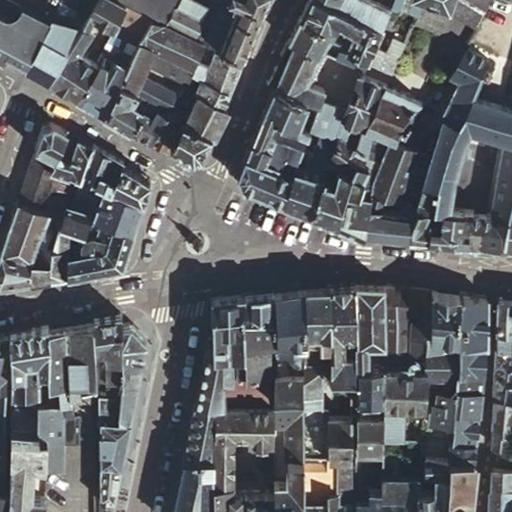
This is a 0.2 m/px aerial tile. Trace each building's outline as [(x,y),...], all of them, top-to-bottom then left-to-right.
[(0,0),(0,52),(4,54),(6,49),(16,30),(0,21),(0,17),(4,11),(18,17),(20,14),(26,18),(30,11),(9,0),(0,0)] [(93,0),(68,43),(47,78),(75,94),(95,61),(77,49),(91,30),(86,27),(91,17),(112,29),(126,2),(121,0),(93,0)] [(121,0),(126,2),(150,14),(193,36),(208,4),(198,0),(121,0)] [(213,46),(242,56),(265,0),(210,0),(208,4),(193,36),(205,42),(213,46)] [(381,25),(327,0),(306,0),(300,15),(331,31),(328,36),(335,39),(337,40),(346,25),(353,29),(351,34),(346,44),(344,50),(364,58),(363,60),(391,70),(410,26),(400,21),(394,36),(392,35),(385,50),(373,45),(381,26),(381,25)] [(327,0),(381,25),(389,5),(390,4),(380,0),(374,0),(373,3),(366,0),(425,0),(448,8),(449,8),(451,3),(452,0),(327,0)] [(439,30),(448,8),(425,0),(421,0),(418,9),(413,20),(439,30)] [(418,9),(421,0),(415,0),(413,7),(418,9)] [(486,0),(452,0),(451,3),(481,15),(486,0)] [(150,14),(126,2),(112,29),(103,46),(97,57),(95,61),(75,94),(102,110),(117,84),(120,79),(127,64),(112,56),(124,33),(137,40),(150,14)] [(481,15),(451,3),(449,8),(479,20),(481,15)] [(11,52),(26,60),(43,29),(44,27),(41,16),(30,11),(26,18),(19,32),(16,30),(6,49),(11,52)] [(193,36),(150,14),(137,40),(127,64),(120,79),(151,97),(163,103),(168,105),(174,94),(178,96),(179,92),(141,73),(148,59),(186,79),(190,70),(197,56),(205,42),(193,36)] [(364,161),(390,173),(405,143),(395,139),(401,130),(415,109),(421,100),(424,102),(426,99),(386,81),(359,70),(346,105),(319,95),(323,86),(309,80),(322,50),(341,58),(344,50),(337,47),(332,45),(335,39),(328,36),(331,31),(300,15),(280,53),(265,80),(272,83),(316,102),(314,108),(304,131),(317,137),(339,148),(364,161)] [(47,78),(68,43),(43,29),(26,60),(24,64),(47,78)] [(337,47),(344,50),(346,44),(340,41),(337,47)] [(205,42),(197,56),(206,61),(213,46),(205,42)] [(203,76),(228,88),(242,56),(213,46),(206,61),(197,56),(190,70),(203,76)] [(452,87),(476,94),(480,83),(476,81),(486,55),(464,46),(447,70),(458,76),(452,87)] [(449,93),(452,87),(458,76),(447,70),(437,86),(449,93)] [(223,102),(228,88),(203,76),(196,89),(223,102)] [(117,84),(102,110),(129,126),(151,97),(120,79),(117,84)] [(316,102),(272,83),(263,103),(279,110),(276,116),(295,126),(298,120),(304,104),(314,108),(316,102)] [(511,105),(476,94),(452,87),(449,93),(441,109),(436,126),(431,144),(428,153),(421,179),(440,183),(435,205),(445,206),(450,183),(447,182),(465,125),(502,136),(489,210),(507,212),(508,208),(511,193),(511,189),(511,105)] [(185,113),(182,118),(209,130),(212,131),(227,104),(223,102),(196,89),(185,113)] [(163,103),(151,97),(129,126),(149,138),(169,106),(168,105),(163,103)] [(421,100),(415,109),(429,117),(438,102),(428,97),(426,99),(424,102),(421,100)] [(240,181),(282,198),(292,166),(304,131),(295,126),(276,116),(279,110),(263,103),(249,138),(235,170),(236,172),(240,181)] [(169,106),(149,138),(167,149),(171,143),(169,141),(181,118),(182,118),(185,113),(169,106)] [(209,130),(182,118),(181,118),(169,141),(171,143),(193,155),(201,152),(209,130)] [(87,150),(91,142),(77,134),(69,158),(54,154),(66,128),(51,119),(41,123),(33,145),(53,157),(48,168),(67,173),(68,170),(73,173),(79,175),(87,150)] [(426,142),(431,144),(436,126),(432,125),(426,142)] [(405,143),(418,149),(422,139),(401,130),(395,139),(405,143)] [(282,198),(309,209),(339,148),(317,137),(306,171),(292,166),(282,198)] [(93,179),(142,198),(149,176),(120,159),(121,156),(92,140),(91,142),(87,150),(79,175),(80,176),(93,179)] [(397,235),(406,236),(421,179),(428,153),(418,149),(405,143),(390,173),(361,231),(397,235)] [(53,157),(33,145),(15,198),(48,208),(61,212),(64,200),(67,193),(73,173),(68,170),(67,173),(48,168),(53,157)] [(309,209),(335,220),(364,161),(339,148),(309,209)] [(335,220),(361,231),(390,173),(364,161),(335,220)] [(141,200),(142,198),(93,179),(80,176),(74,195),(72,203),(90,208),(89,212),(132,227),(141,200)] [(406,236),(427,238),(435,205),(440,183),(421,179),(406,236)] [(67,193),(64,200),(72,203),(74,195),(67,193)] [(48,208),(15,198),(0,243),(0,283),(27,278),(30,278),(30,256),(34,239),(48,208)] [(64,200),(61,212),(52,242),(65,244),(66,272),(120,263),(132,227),(89,212),(90,208),(72,203),(64,200)] [(427,238),(478,243),(482,225),(485,226),(488,210),(445,206),(435,205),(427,238)] [(52,242),(61,212),(48,208),(34,239),(30,256),(30,278),(66,272),(65,244),(52,242)] [(478,243),(504,245),(505,226),(507,212),(489,210),(488,210),(485,226),(482,225),(478,243)] [(352,280),(327,282),(329,325),(329,328),(329,333),(329,342),(328,378),(354,379),(353,342),(352,280)] [(385,281),(354,280),(357,341),(358,371),(357,380),(357,399),(383,399),(385,367),(385,364),(366,365),(366,342),(385,342),(385,281)] [(404,283),(385,281),(385,342),(405,341),(404,313),(404,283)] [(302,396),(302,432),(323,432),(322,405),(322,342),(329,342),(329,333),(329,328),(329,325),(327,282),(302,285),(302,347),(302,371),(302,396)] [(430,286),(410,284),(408,313),(410,313),(409,332),(412,333),(427,333),(430,286)] [(302,285),(273,288),(273,340),(273,348),(302,347),(302,285)] [(427,345),(425,369),(425,377),(456,380),(456,371),(457,338),(460,290),(430,286),(427,333),(427,345)] [(273,288),(242,292),(245,378),(269,377),(269,340),(273,340),(273,288)] [(485,292),(460,290),(457,338),(485,343),(485,342),(484,340),(485,292)] [(231,399),(269,399),(269,377),(245,378),(242,292),(222,294),(218,295),(214,296),(213,297),(212,298),(212,299),(212,300),(212,334),(208,334),(206,344),(230,347),(231,399)] [(510,331),(511,296),(499,295),(494,395),(503,397),(507,361),(509,340),(509,338),(510,335),(510,331)] [(93,313),(93,316),(98,372),(98,375),(98,385),(98,416),(119,418),(121,378),(121,321),(120,310),(93,313)] [(93,316),(48,322),(48,383),(58,382),(58,396),(69,394),(69,390),(98,385),(98,375),(98,372),(93,316)] [(48,319),(32,322),(37,383),(48,383),(48,322),(48,319)] [(130,321),(121,321),(121,378),(137,381),(146,338),(130,321)] [(9,326),(9,328),(11,387),(11,391),(27,391),(37,390),(37,383),(32,322),(9,326)] [(9,328),(0,329),(0,463),(3,464),(3,458),(6,387),(11,387),(9,328)] [(485,343),(457,338),(456,371),(482,372),(485,343)] [(195,400),(213,400),(231,399),(230,347),(206,344),(195,400)] [(273,371),(302,371),(302,347),(273,348),(273,371)] [(503,397),(494,395),(493,416),(511,418),(511,361),(507,361),(503,397)] [(385,367),(383,399),(383,414),(382,435),(402,436),(403,404),(416,404),(423,405),(424,388),(425,377),(425,369),(385,367)] [(273,378),(273,397),(302,396),(302,371),(273,371),(273,378)] [(456,371),(456,380),(455,387),(481,388),(482,372),(456,371)] [(119,418),(130,419),(137,381),(121,378),(119,418)] [(58,382),(48,383),(50,397),(58,396),(58,382)] [(37,383),(37,390),(37,399),(50,397),(48,383),(37,383)] [(481,388),(455,387),(455,391),(453,408),(478,411),(481,388)] [(45,431),(45,462),(63,462),(64,435),(86,436),(93,436),(94,389),(69,394),(58,396),(50,397),(37,399),(38,406),(38,425),(38,431),(45,431)] [(455,391),(436,389),(434,399),(429,399),(427,419),(447,422),(452,422),(453,408),(455,391)] [(37,390),(27,391),(27,405),(38,406),(37,399),(37,390)] [(272,479),(273,490),(272,511),(302,511),(302,454),(302,432),(302,396),(273,397),(273,399),(273,427),(283,427),(283,461),(286,461),(286,479),(272,479)] [(272,511),(273,490),(231,489),(233,434),(248,434),(247,441),(249,441),(249,451),(272,452),(273,427),(273,399),(269,399),(231,399),(213,400),(213,456),(212,495),(212,511),(272,511)] [(184,455),(213,456),(213,400),(195,400),(184,455)] [(11,404),(10,423),(25,424),(25,405),(11,404)] [(302,432),(302,454),(328,454),(327,414),(329,413),(329,404),(322,405),(323,432),(302,432)] [(420,431),(423,405),(416,404),(415,411),(411,411),(410,436),(420,436),(420,431)] [(25,405),(25,424),(38,425),(38,406),(27,405),(25,405)] [(450,440),(475,443),(476,435),(478,411),(453,408),(452,422),(451,428),(451,435),(450,440)] [(382,435),(383,414),(357,412),(356,449),(382,450),(382,435)] [(328,458),(351,458),(351,455),(352,414),(329,413),(327,414),(328,454),(328,458)] [(99,437),(99,511),(110,511),(117,478),(130,419),(119,418),(98,416),(99,437)] [(511,418),(493,416),(492,444),(494,444),(511,447),(511,418)] [(8,488),(5,511),(43,511),(44,495),(28,494),(31,461),(45,462),(45,431),(38,431),(38,425),(25,424),(10,423),(10,458),(8,488)] [(408,454),(418,454),(418,452),(420,436),(410,436),(409,436),(408,454)] [(449,458),(474,460),(475,443),(450,440),(449,454),(449,458)] [(494,463),(491,463),(490,485),(489,495),(489,505),(493,506),(493,511),(492,511),(511,511),(511,447),(494,444),(494,463)] [(416,487),(416,511),(446,511),(449,458),(449,454),(422,453),(421,471),(432,471),(432,487),(416,487)] [(302,454),(302,511),(350,511),(351,458),(328,458),(328,454),(302,454)] [(175,494),(212,495),(213,456),(184,455),(175,494)] [(449,458),(446,511),(467,511),(474,460),(449,458)] [(382,488),(381,511),(416,511),(416,487),(416,473),(382,473),(382,478),(382,488)] [(370,488),(382,488),(382,478),(370,478),(370,488)] [(2,487),(0,500),(0,511),(5,511),(8,488),(2,487)] [(355,499),(354,511),(381,511),(382,488),(370,488),(370,499),(355,499)] [(171,511),(212,511),(212,495),(175,494),(171,511)]
